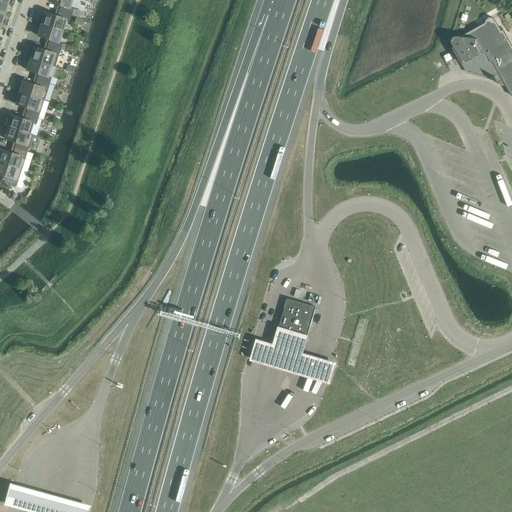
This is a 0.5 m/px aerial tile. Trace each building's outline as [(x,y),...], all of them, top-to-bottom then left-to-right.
[(60,5),(58,11),(71,15),(73,9),(68,7),(70,0),(49,0),(49,2),(60,5)] [(64,20),(69,21),(71,15),(58,11),(56,17),(45,13),(44,16),(42,15),(39,24),(61,31),(64,20)] [(511,45),(502,27),(500,28),(495,19),(494,19),(493,18),(492,17),(491,17),(490,17),(489,17),(488,18),(487,19),(486,19),(486,20),(482,29),(479,24),(464,33),(467,38),(457,37),(456,36),(455,37),(453,37),(453,38),(452,38),(452,39),(452,40),(451,40),(451,41),(451,42),(452,43),(454,48),(453,49),(460,61),(461,60),(468,72),(489,78),(494,75),(499,83),(503,81),(511,96),(511,94),(511,45)] [(49,40),(47,45),(60,49),(62,43),(57,42),(61,31),(39,24),(36,32),(39,33),(38,36),(49,40)] [(31,50),(28,58),(54,67),(60,49),(47,45),(45,51),(34,47),(33,50),(31,50)] [(50,65),(54,67),(28,58),(25,66),(28,67),(27,70),(38,74),(36,79),(49,84),(51,77),(46,76),(50,65)] [(19,84),(17,92),(43,101),(44,100),(39,99),(42,89),(47,90),(49,84),(36,79),(34,85),(23,82),(22,85),(19,84)] [(25,114),(38,118),(43,101),(17,92),(14,101),(16,101),(15,104),(27,108),(25,114)] [(8,118),(6,126),(32,135),(28,133),(31,123),(36,124),(38,118),(25,114),(23,119),(12,116),(11,119),(8,118)] [(14,148),(27,152),(32,135),(6,126),(3,135),(5,135),(4,139),(16,142),(14,148)] [(0,162),(21,169),(27,152),(14,148),(12,154),(1,150),(0,152),(0,162)] [(3,182),(16,186),(21,169),(0,162),(0,174),(5,176),(3,182)] [(288,298),(287,298),(286,299),(278,329),(277,329),(278,330),(279,330),(306,339),(307,339),(307,338),(308,338),(316,308),(316,307),(316,306),(315,306),(288,298)] [(306,339),(279,330),(275,342),(258,338),(252,358),(328,381),(334,360),(302,351),(306,339)] [(279,416),(283,419),(296,397),(292,394),(279,416)] [(86,511),(89,503),(11,482),(5,502),(38,511),(86,511)]
